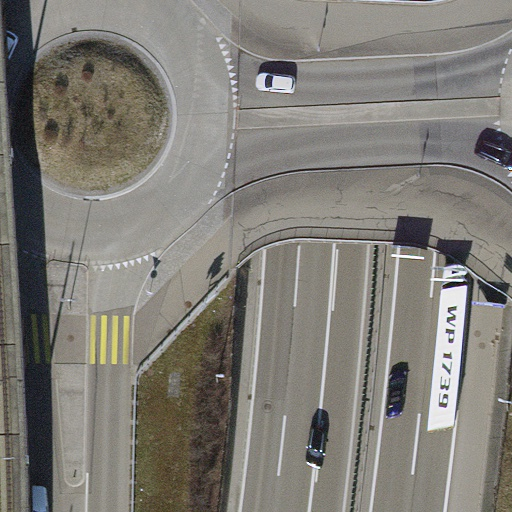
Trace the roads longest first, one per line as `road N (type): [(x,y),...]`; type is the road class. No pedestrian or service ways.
road 1 (motorway): [(409,511),(436,283),(450,0)]
road 2 (motorway): [(322,0),(295,336)]
road 3 (motorway): [(311,0),(295,336)]
road 4 (secondary): [(14,203),(51,511)]
road 5 (secondary): [(511,105),(209,118)]
road 6 (secondary): [(103,511),(112,335),(130,224)]
road 7 (motorway): [(295,336),(278,511)]
road 8 (secondary): [(130,224),(186,183),(209,118)]
road 9 (secondary): [(209,118),(194,55),(147,9)]
road 10 (secondary): [(14,203),(81,231),(130,224)]
